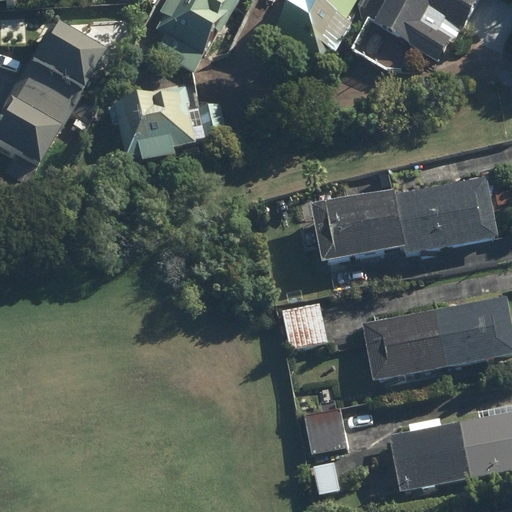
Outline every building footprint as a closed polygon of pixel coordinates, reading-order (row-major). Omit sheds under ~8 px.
[(144,59),(191,84),(235,0),(169,0),(156,24),(162,27),(144,59)] [(296,0),(272,43),(319,69),(324,60),(332,64),(350,33),(342,28),(357,0),(296,0)] [(462,37),(479,3),(473,0),(391,0),(371,40),(436,73),(448,50),(418,34),(426,18),(462,37)] [(79,105),(102,62),(43,31),(0,111),(0,162),(37,182),(58,143),(49,139),(70,101),(79,105)] [(108,118),(121,169),(205,148),(207,155),(231,149),(222,112),(186,121),(181,100),(108,118)] [(307,221),(318,277),(401,261),(402,267),(494,249),(482,188),(307,221)] [(511,353),(503,307),(361,334),(372,391),(511,365),(511,353)] [(319,311),(280,319),(288,361),(328,353),(319,311)] [(342,415),(301,422),(309,466),(349,459),(342,415)] [(511,482),(511,420),(443,434),(441,427),(415,432),(416,439),(387,445),(399,505),(511,482)]
